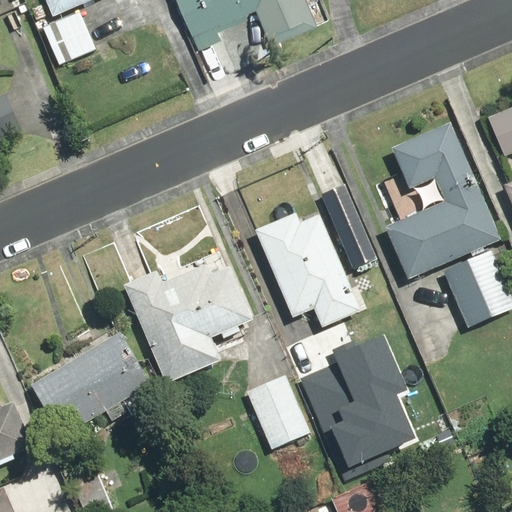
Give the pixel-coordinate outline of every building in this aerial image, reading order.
[(46,0),(54,17),(94,0),(46,0)] [(177,0),(199,51),(194,53),(207,83),(257,62),(240,22),(248,19),(245,12),(254,8),(271,47),(319,26),(308,0),(177,0)] [(82,13),(41,29),(60,69),(99,51),(82,13)] [(6,96),(0,98),(0,142),(22,134),(6,96)] [(511,103),(484,114),(499,156),(511,151),(511,103)] [(405,194),(413,190),(422,210),(383,226),(408,281),(500,243),(450,122),(386,149),(405,194)] [(511,179),(503,184),(511,205),(511,179)] [(345,184),(325,192),(356,265),(376,256),(345,184)] [(295,213),(253,230),(291,319),(312,310),(319,326),(360,308),(319,215),(300,223),(295,213)] [(511,278),(499,246),(444,269),(469,328),(511,310),(511,278)] [(123,285),(124,286),(164,385),(219,363),(209,338),(253,320),(232,267),(214,274),(210,264),(161,284),(156,272),(123,285)] [(142,400),(137,391),(150,383),(121,333),(29,386),(59,437),(108,408),(113,417),(142,400)] [(336,360),(302,375),(343,468),(417,435),(398,392),(410,387),(387,335),(362,346),(358,338),(332,349),(336,360)] [(284,376),(246,393),(272,450),(310,433),(284,376)] [(0,459),(30,446),(11,402),(1,407),(0,405),(0,459)] [(62,476),(76,511),(102,511),(113,508),(96,463),(62,476)] [(56,511),(40,473),(0,491),(0,511),(56,511)] [(329,500),(334,511),(383,511),(370,482),(329,500)]
